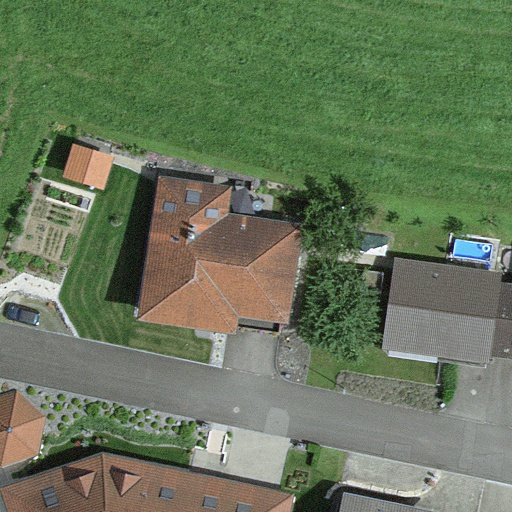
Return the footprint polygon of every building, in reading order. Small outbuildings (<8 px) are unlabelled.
[(102,163),(73,154),(67,173),(95,183),(102,163)] [(160,186),(141,315),(201,324),(204,306),(278,317),(291,232),(216,221),(220,194),(160,186)] [(482,349),(491,287),(396,273),(387,335),(482,349)] [(511,352),(511,290),(491,287),(482,349),(511,352)] [(12,399),(0,402),(0,461),(29,452),(36,420),(12,399)] [(271,511),(273,507),(99,471),(14,499),(17,511),(271,511)]
